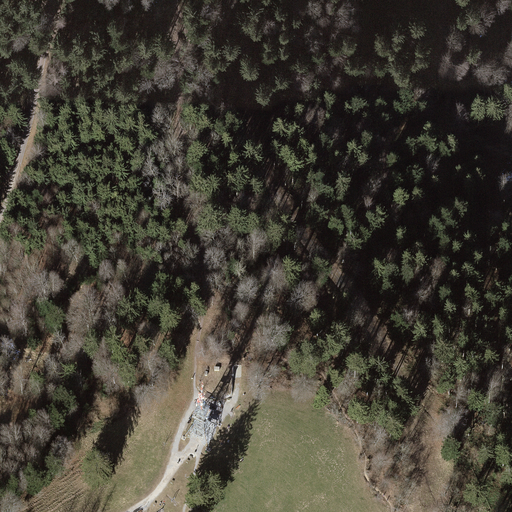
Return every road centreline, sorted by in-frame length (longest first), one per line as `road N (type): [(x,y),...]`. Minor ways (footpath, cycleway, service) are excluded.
road 1 (track): [(232,0),(253,143),(266,173),(409,404)]
road 2 (track): [(53,0),(0,222)]
